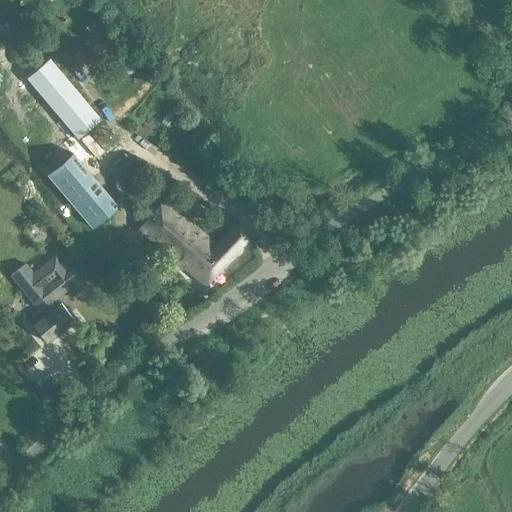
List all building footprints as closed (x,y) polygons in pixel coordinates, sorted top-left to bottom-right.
[(43,49),(57,62),(80,37),(66,24),(43,49)] [(115,41),(106,31),(90,47),(99,56),(115,41)] [(78,147),(96,131),(43,71),(25,87),(78,147)] [(93,228),(118,207),(102,187),(99,190),(89,178),(91,176),(72,153),(71,154),(73,156),(61,166),(59,164),(47,174),(93,228)] [(206,285),(248,239),(236,225),(217,245),(165,202),(139,230),(206,285)] [(55,300),(87,274),(76,260),(63,271),(54,259),(42,269),(35,274),(26,263),(12,275),(40,310),(32,316),(37,323),(33,326),(46,343),(75,320),(62,303),(59,305),(55,300)]
